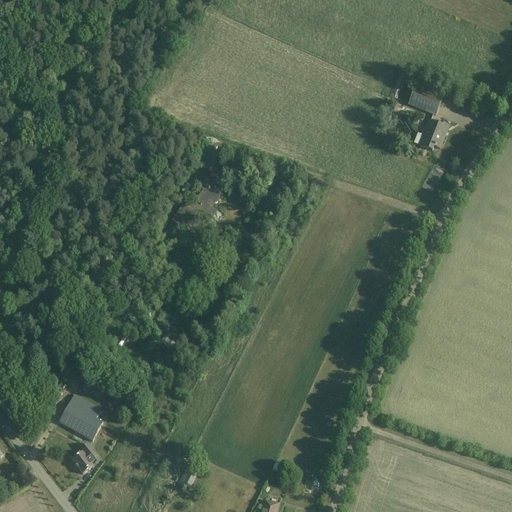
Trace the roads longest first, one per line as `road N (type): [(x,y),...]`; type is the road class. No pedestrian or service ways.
road 1 (unclassified): [(331,511),(397,318),(449,207),(511,119)]
road 2 (unknown): [(443,221),(214,143)]
road 3 (unknown): [(511,479),(356,427)]
road 4 (unclassified): [(73,511),(0,415)]
